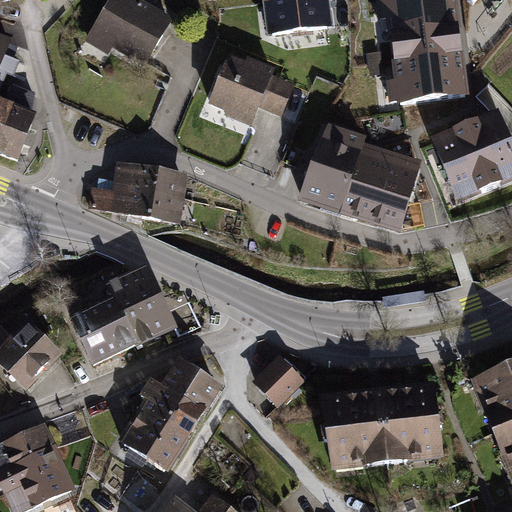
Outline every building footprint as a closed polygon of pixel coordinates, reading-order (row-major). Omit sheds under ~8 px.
[(175,24),(135,0),(114,0),(86,46),(109,59),(113,52),(149,71),(175,24)] [(263,0),(269,44),(335,36),(330,0),(263,0)] [(465,0),(376,0),(382,46),(470,36),(465,0)] [(470,36),(382,46),(390,106),(477,95),(470,36)] [(0,155),(18,162),(34,119),(32,118),(34,96),(14,88),(6,108),(0,106),(0,93),(13,61),(4,57),(10,43),(0,39),(0,155)] [(245,72),(228,65),(211,107),(254,125),(260,110),(272,81),(274,75),(247,65),(245,72)] [(309,97),(272,81),(260,110),(297,126),(309,97)] [(511,129),(509,121),(440,146),(462,204),(511,185),(511,129)] [(325,126),(301,199),(341,213),(363,144),(365,139),(325,126)] [(363,144),(341,213),(366,221),(389,153),(363,144)] [(389,153),(366,221),(399,232),(421,164),(389,153)] [(119,166),(115,192),(184,203),(188,176),(119,166)] [(181,224),(184,203),(115,192),(93,189),(90,209),(181,224)] [(117,298),(75,318),(96,363),(171,328),(144,269),(111,285),(117,298)] [(58,367),(28,332),(0,356),(0,374),(22,399),(58,367)] [(282,359),(255,385),(279,409),(306,383),(282,359)] [(221,389),(179,362),(161,388),(149,381),(137,399),(142,402),(116,446),(168,476),(221,389)] [(511,370),(473,385),(510,486),(511,485),(511,370)] [(433,386),(324,400),(334,475),(443,460),(433,386)] [(0,445),(0,470),(50,449),(41,428),(0,445)] [(0,470),(0,485),(4,494),(60,469),(50,449),(0,470)] [(4,494),(11,511),(19,511),(69,490),(60,469),(4,494)] [(199,511),(189,511),(174,500),(165,511),(231,511),(210,496),(199,511)]
